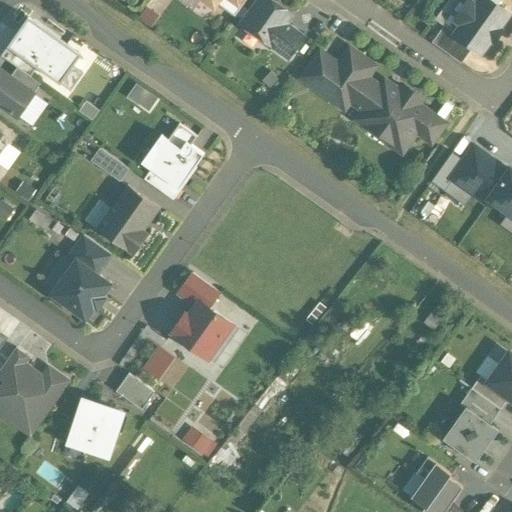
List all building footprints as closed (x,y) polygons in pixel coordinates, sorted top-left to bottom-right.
[(218,0),(219,0),(236,13),(245,0),(218,0)] [(290,12),(273,0),(260,0),(246,20),(279,43),(276,46),(289,55),(305,33),(286,19),(290,12)] [(494,0),(478,0),(476,2),(472,0),(468,0),(456,17),(463,21),(456,30),(456,31),(473,44),(481,50),(491,36),(495,38),(502,27),(499,25),(509,11),(494,0)] [(163,17),(152,9),(144,22),(154,29),(163,17)] [(83,51),(29,14),(9,43),(39,64),(62,80),(83,51)] [(456,30),(445,22),(432,40),(462,61),(473,44),(456,31),(456,30)] [(32,74),(39,64),(9,43),(3,52),(19,64),(32,74)] [(351,45),(339,61),(336,59),(327,72),(325,71),(315,85),(346,107),(351,99),(363,108),(369,99),(381,83),(368,75),(377,63),(351,45)] [(321,48),(302,75),(315,85),(325,71),(327,72),(336,59),(321,48)] [(12,73),(0,64),(0,98),(12,107),(12,108),(14,109),(15,109),(19,112),(35,90),(12,73)] [(32,74),(19,64),(12,73),(35,90),(42,80),(32,74)] [(381,83),(369,99),(386,111),(402,88),(401,88),(385,77),(381,83)] [(423,97),(405,83),(401,88),(402,88),(386,111),(369,99),(363,108),(357,117),(390,141),(397,131),(410,140),(418,129),(432,110),(420,101),(423,97)] [(432,110),(418,129),(431,139),(433,140),(447,121),(432,110)] [(182,121),(172,135),(185,145),(190,137),(195,141),(200,133),(182,121)] [(0,128),(0,152),(9,139),(1,133),(2,131),(0,128)] [(172,135),(165,131),(145,160),(154,166),(183,186),(208,150),(195,141),(190,137),(185,145),(172,135)] [(465,158),(452,176),(471,190),(488,202),(492,197),(490,196),(510,169),(474,144),(465,158)] [(130,165),(101,145),(92,158),(121,178),(130,165)] [(453,149),(432,179),(463,201),(471,190),(452,176),(465,158),(453,149)] [(176,197),(183,186),(154,166),(147,177),(176,197)] [(510,169),(490,196),(492,197),(511,211),(511,167),(510,169)] [(129,181),(98,225),(135,252),(150,231),(145,227),(161,205),(129,181)] [(16,207),(3,198),(0,201),(0,213),(7,219),(16,207)] [(58,222),(42,210),(35,218),(52,231),(58,222)] [(113,251),(85,231),(69,254),(76,259),(77,258),(76,258),(78,256),(79,257),(79,258),(99,271),(113,251)] [(99,271),(79,258),(79,257),(78,256),(76,258),(77,258),(76,259),(54,290),(53,291),(54,292),(55,292),(86,314),(85,314),(87,315),(88,314),(88,313),(110,282),(111,282),(112,280),(110,279),(110,280),(99,271)] [(221,289),(194,270),(179,290),(197,303),(201,297),(211,304),(221,289)] [(211,304),(201,297),(197,303),(190,313),(187,310),(173,329),(209,355),(234,321),(211,304)] [(449,317),(435,305),(420,322),(434,335),(449,317)] [(0,347),(9,335),(0,329),(0,347)] [(18,344),(0,368),(0,373),(8,379),(12,382),(26,362),(31,354),(18,344)] [(511,351),(510,350),(489,378),(489,379),(510,394),(511,395),(511,351)] [(34,367),(26,362),(12,382),(8,379),(1,388),(11,396),(12,403),(6,412),(31,430),(68,378),(51,365),(44,374),(35,376),(34,367)] [(156,389),(130,370),(117,388),(143,406),(156,389)] [(510,394),(489,379),(489,378),(481,372),(472,385),(502,406),(510,394)] [(502,406),(472,385),(461,401),(466,405),(467,403),(491,420),(502,406)] [(123,409),(85,397),(71,438),(109,451),(123,409)] [(491,420),(467,403),(466,405),(444,435),(476,459),(500,426),(491,420)] [(428,454),(417,470),(425,475),(436,460),(428,454)] [(452,471),(436,460),(425,475),(412,494),(426,504),(424,506),(431,511),(443,511),(454,498),(463,484),(450,474),(452,471)] [(467,511),(454,498),(443,511),(467,511)]
